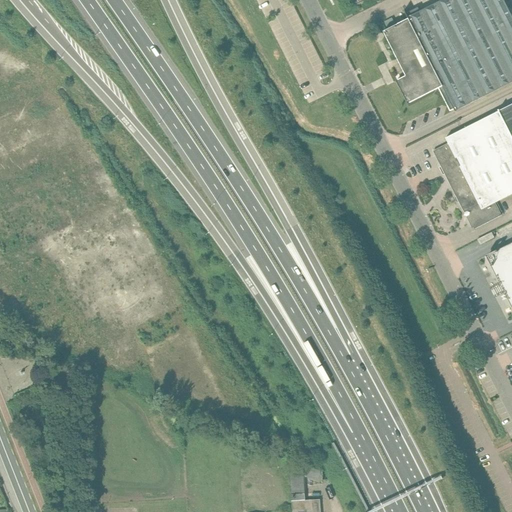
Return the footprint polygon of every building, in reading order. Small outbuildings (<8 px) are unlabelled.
[(398,24),(393,27),(384,32),(384,33),(385,33),(389,31),(402,56),(398,58),(402,67),(404,67),(409,76),(398,81),(398,80),(396,81),(408,104),(409,103),(407,99),(440,82),(442,86),(446,93),(449,92),(456,106),(453,107),(455,111),(511,82),(511,17),(503,0),(445,0),(415,16),(412,11),(406,14),(409,21),(399,26),(398,24)] [(402,56),(389,31),(385,33),(398,58),(402,56)] [(440,82),(407,99),(409,103),(442,86),(440,82)] [(511,104),(499,111),(446,138),(448,143),(433,151),(464,212),(465,213),(464,215),(466,216),(467,217),(466,217),(471,227),(473,226),(474,228),(475,228),(501,214),(494,202),(511,192),(511,104)] [(0,241),(6,256),(54,235),(78,291),(87,287),(92,300),(141,280),(76,125),(0,156),(0,241)] [(492,232),(477,239),(480,245),(494,238),(492,232)] [(511,232),(500,239),(501,241),(488,248),(502,275),(497,277),(511,307),(511,232)] [(67,296),(54,284),(32,306),(45,318),(67,296)] [(93,348),(111,340),(100,315),(81,323),(93,348)] [(320,480),(320,469),(289,463),(292,511),(320,511),(320,497),(306,498),(306,476),(320,480)]
